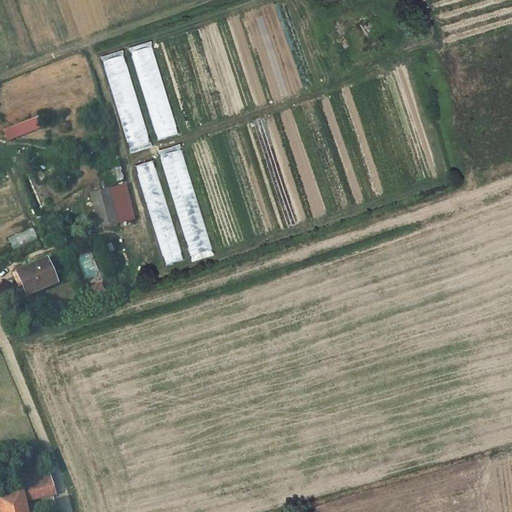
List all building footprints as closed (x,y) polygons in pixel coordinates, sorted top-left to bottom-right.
[(179,134),(155,45),(135,51),(159,140),(179,134)] [(151,143),(127,54),(107,60),(131,148),(151,143)] [(37,117),(4,130),(7,140),(41,127),(37,117)] [(161,155),(191,258),(213,251),(183,149),(161,155)] [(183,262),(157,160),(141,164),(163,253),(164,253),(167,266),(183,262)] [(113,189),(108,190),(116,220),(120,219),(113,189)] [(108,190),(91,194),(99,224),(116,220),(108,190)] [(13,249),(37,237),(33,228),(8,240),(13,249)] [(45,259),(16,271),(20,281),(23,280),(28,293),(55,282),(45,259)] [(92,287),(95,295),(103,292),(99,284),(92,287)] [(87,289),(91,297),(95,295),(92,287),(87,289)] [(54,494),(47,471),(14,480),(17,489),(20,488),(23,501),(54,494)] [(17,489),(0,493),(0,511),(26,511),(23,501),(20,488),(17,489)]
